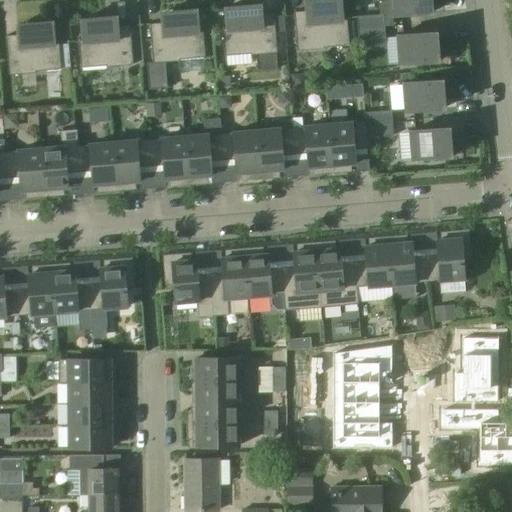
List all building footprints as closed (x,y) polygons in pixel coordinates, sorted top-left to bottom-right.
[(294,13),(297,52),(323,50),(323,46),(347,44),(347,46),(349,46),(347,18),(345,18),(345,20),(342,20),(341,1),(342,1),(342,0),(329,0),(320,1),(305,2),(306,12),(294,13)] [(390,0),(392,17),(431,14),(430,5),(432,5),(431,0),(390,0)] [(257,55),(258,71),(277,69),(276,54),(277,53),(274,15),(262,15),(261,6),(246,7),(224,9),(224,11),(226,11),(227,30),(224,30),(224,28),(223,28),(225,56),(226,56),(226,54),(250,52),(251,56),(257,55)] [(150,25),(153,64),(179,61),(179,58),(203,56),(204,58),(205,58),(203,30),(201,30),(201,32),(199,32),(197,13),(199,13),(198,11),(176,13),(161,14),(162,24),(150,25)] [(357,17),(358,30),(384,27),(383,15),(357,17)] [(79,40),(81,68),(82,68),(82,66),(106,64),(107,67),(133,65),(130,26),(118,27),(117,18),(102,19),(80,21),(80,22),(82,22),(83,42),(80,42),(80,40),(79,40)] [(6,37),(9,76),(35,73),(35,70),(59,68),(60,70),(61,70),(59,42),(57,42),(57,44),(55,44),(53,25),(55,24),(55,23),(32,25),(17,26),(18,36),(6,37)] [(384,27),(358,30),(359,47),(386,45),(384,27)] [(397,36),(399,65),(440,61),(438,41),(436,42),(436,33),(397,36)] [(403,84),(405,112),(444,109),(443,101),(445,101),(444,81),(403,84)] [(362,85),(326,88),(327,100),(363,97),(362,85)] [(364,113),(365,123),(365,126),(392,123),(391,111),(364,113)] [(205,136),(185,137),(189,186),(208,184),(207,177),(211,176),(210,163),(223,162),(219,119),(204,120),(205,136)] [(220,119),(219,119),(223,162),(236,161),(237,174),(241,174),(242,181),(261,180),(257,131),(233,133),(233,134),(221,135),(220,119)] [(351,123),(328,125),(332,173),(351,172),(351,165),(355,164),(354,151),(367,150),(366,138),(367,138),(365,126),(365,123),(352,124),(351,123)] [(393,136),(392,123),(365,126),(367,138),(393,136)] [(305,128),(292,129),(294,156),(307,154),(308,168),(313,167),(313,175),(332,173),(328,125),(305,127),(305,128)] [(280,129),(257,131),(261,180),(279,178),(279,171),(283,170),(282,157),(294,156),(292,129),(280,130),(280,129)] [(410,132),(412,160),(453,157),(451,137),(449,137),(448,129),(410,132)] [(62,147),(41,149),(45,198),(64,196),(64,188),(68,188),(67,175),(79,174),(77,147),(78,147),(77,130),(61,132),(62,147)] [(162,140),(149,141),(151,168),(164,167),(165,180),(169,180),(170,187),(189,186),(185,137),(162,139),(162,140)] [(136,141),(113,143),(117,192),(136,190),(135,182),(140,182),(139,169),(151,168),(149,141),(136,142),(136,141)] [(90,146),(78,147),(77,147),(79,174),(92,173),(93,186),(97,186),(98,193),(117,192),(113,143),(90,145),(90,146)] [(18,152),(5,153),(8,180),(20,179),(21,192),(26,192),(26,199),(45,198),(41,149),(18,151),(18,152)] [(425,255),(428,283),(440,281),(440,282),(464,280),(463,261),(470,260),(470,261),(472,261),(469,230),(468,230),(468,231),(441,233),(441,241),(437,241),(438,254),(425,255)] [(388,237),(393,301),(416,299),(415,284),(428,283),(425,255),(413,256),(412,243),(407,244),(407,236),(388,237)] [(356,289),(357,288),(369,287),(369,288),(392,286),(392,301),(393,301),(388,237),(369,239),(369,246),(365,247),(366,260),(353,261),(356,289)] [(284,294),(283,295),(285,311),(345,306),(358,305),(357,288),(356,289),(353,261),(341,262),(340,248),(335,249),(335,242),(297,245),(298,253),(293,253),(295,266),(282,267),(284,294)] [(244,250),(248,298),(271,296),(283,295),(284,294),(282,267),(269,268),(268,255),(264,256),(263,248),(244,250)] [(210,273),(214,317),(229,316),(228,300),(248,298),(244,250),(225,251),(226,259),(222,259),(223,272),(210,273)] [(197,302),(199,318),(214,317),(210,273),(197,274),(196,261),(192,262),(191,254),(164,256),(163,256),(166,286),(167,286),(167,285),(174,285),(176,304),(197,302)] [(89,283),(91,311),(104,310),(128,308),(126,289),(133,288),(134,289),(135,289),(132,258),(131,258),(131,259),(104,261),(105,269),(100,269),(102,282),(89,283)] [(91,311),(89,283),(76,285),(75,271),(71,272),(70,264),(51,266),(55,314),(78,312),(80,331),(93,330),(91,311)] [(55,314),(51,266),(32,267),(33,275),(29,275),(30,288),(17,289),(19,317),(32,316),(34,316),(35,328),(56,327),(55,314)] [(0,318),(7,318),(19,317),(17,289),(4,291),(3,277),(0,277),(0,318)] [(455,373),(455,403),(499,403),(499,338),(462,338),(462,374),(456,374),(456,373),(455,373)] [(296,339),(288,340),(289,350),(297,350),(296,339)] [(332,363),(332,383),(380,383),(392,383),(392,345),(342,352),(342,363),(332,363)] [(197,439),(197,447),(239,447),(238,359),(196,359),(196,367),(193,367),(193,396),(197,396),(197,410),(193,410),(193,439),(197,439)] [(59,384),(69,384),(69,383),(115,382),(115,368),(111,368),(111,360),(59,361),(59,384)] [(273,369),(273,393),(285,392),(285,369),(273,369)] [(69,383),(69,384),(69,405),(111,404),(111,397),(115,397),(115,382),(69,383)] [(287,383),(287,393),(296,393),(296,383),(287,383)] [(332,383),(332,403),(380,403),(380,383),(332,383)] [(332,403),(332,424),(380,423),(380,403),(332,403)] [(69,405),(69,426),(115,426),(115,411),(111,411),(111,404),(69,405)] [(441,410),(441,430),(479,430),(479,466),(511,466),(511,421),(499,422),(499,410),(441,410)] [(264,436),(278,436),(278,412),(264,412),(264,436)] [(294,413),(293,423),(302,423),(302,413),(294,413)] [(0,414),(0,427),(9,427),(9,415),(0,414)] [(332,424),(332,450),(392,450),(392,423),(380,423),(332,424)] [(69,426),(70,449),(112,448),(112,440),(115,440),(115,426),(69,426)] [(0,427),(0,439),(9,439),(9,427),(0,427)] [(90,496),(118,496),(118,470),(104,470),(104,456),(70,456),(70,472),(79,472),(80,495),(90,495),(90,496)] [(0,459),(0,473),(23,473),(23,460),(0,459)] [(185,462),(186,511),(217,511),(217,461),(185,462)] [(312,470),(286,470),(286,505),(312,505),(312,470)] [(0,473),(0,486),(24,487),(24,483),(23,473),(0,473)] [(24,483),(24,487),(24,496),(39,496),(39,490),(33,490),(33,483),(24,483)] [(0,498),(22,499),(23,496),(24,496),(24,487),(0,486),(0,498)] [(380,511),(380,488),(331,489),(332,511),(380,511)] [(90,496),(90,511),(118,511),(118,496),(90,496)]
